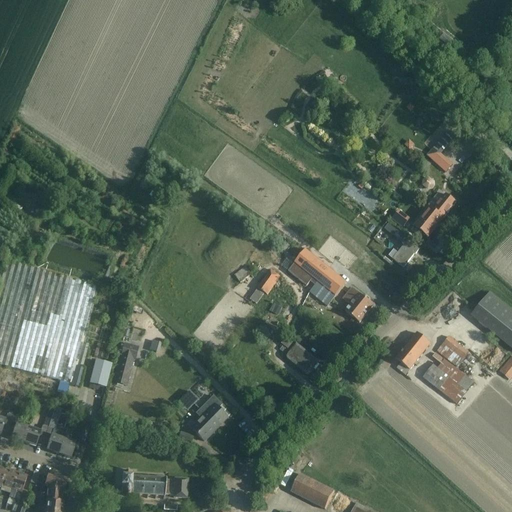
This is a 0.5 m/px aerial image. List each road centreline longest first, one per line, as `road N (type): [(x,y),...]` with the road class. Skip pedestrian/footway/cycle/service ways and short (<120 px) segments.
road 1 (tertiary): [(242,511),(247,480),(269,441),(511,201)]
road 2 (unknown): [(511,157),(353,0)]
